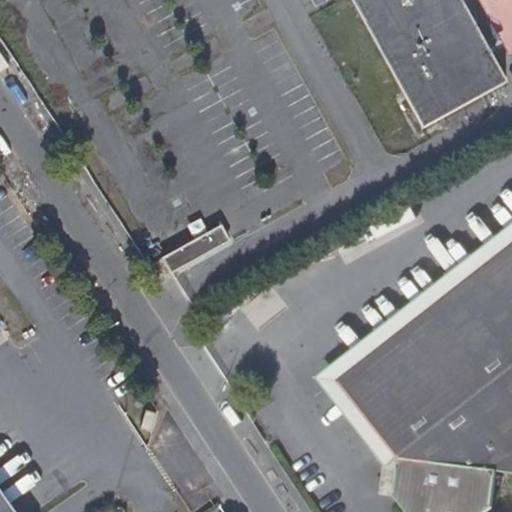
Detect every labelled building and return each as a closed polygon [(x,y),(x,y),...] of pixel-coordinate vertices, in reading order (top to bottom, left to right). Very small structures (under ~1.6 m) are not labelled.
[(511,58),(511,0),(346,0),(419,131),(504,83),(461,8),(475,1),(509,60),(511,58)] [(216,227),(156,260),(165,276),(225,244),(216,227)] [(318,253),(323,260),(335,253),(329,246),(318,253)] [(477,273),(511,339),(511,249),(510,247),(477,273)] [(333,387),(370,433),(444,391),(481,373),(511,354),(511,339),(477,273),(333,387)] [(511,354),(481,373),(511,432),(511,354)] [(511,432),(481,373),(444,391),(491,485),(493,475),(511,477),(511,432)] [(444,391),(370,433),(393,463),(389,501),(397,511),(487,511),(491,485),(444,391)] [(0,511),(11,511),(0,495),(0,511)]
